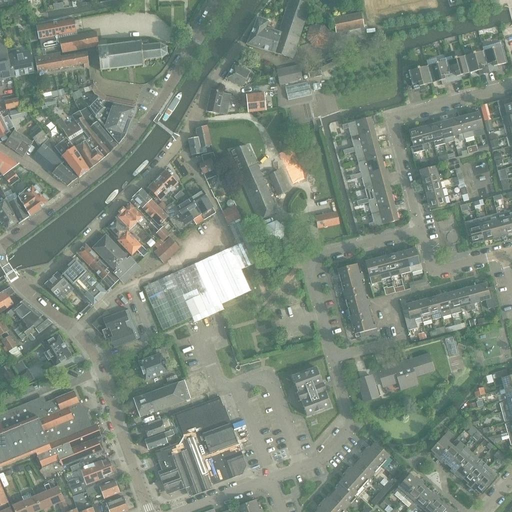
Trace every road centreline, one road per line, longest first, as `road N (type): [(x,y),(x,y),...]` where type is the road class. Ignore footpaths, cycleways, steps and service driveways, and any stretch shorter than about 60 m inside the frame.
road 1 (residential): [(26,293),(176,147),(241,42)]
road 2 (tertiary): [(70,195),(128,147),(223,0)]
road 3 (residential): [(419,231),(387,119),(511,84)]
road 4 (residential): [(332,359),(305,259),(419,231)]
road 5 (residential): [(74,332),(130,284),(150,337),(98,366)]
road 6 (residential): [(268,482),(233,386),(218,389),(199,337)]
road 7 (residential): [(268,482),(301,470),(343,436),(348,421),(332,359)]
road 8 (tertiary): [(149,511),(98,366)]
road 9 (residential): [(419,231),(431,275),(504,254)]
